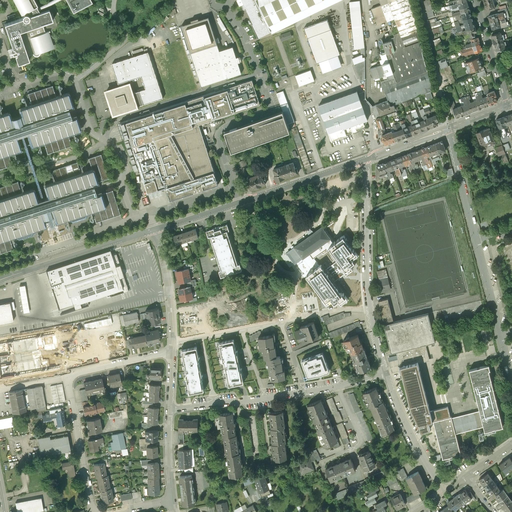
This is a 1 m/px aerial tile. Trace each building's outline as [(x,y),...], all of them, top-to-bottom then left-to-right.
[(38,5),(34,0),(14,0),(22,14),(23,13),(24,14),(23,15),(22,16),(22,17),(22,18),(4,24),(13,49),(14,49),(14,50),(12,51),(13,54),(15,53),(16,55),(15,55),(18,64),(22,62),(22,63),(25,62),(25,61),(29,60),(28,55),(33,54),(33,55),(35,56),(36,56),(37,56),(39,55),(40,54),(40,53),(40,51),(46,49),(45,48),(50,47),(49,46),(52,45),(47,32),(45,32),(42,24),(53,21),(51,16),(52,16),(51,13),(50,13),(49,9),(40,12),(39,10),(57,0),(52,0),(37,8),(36,6),(38,5)] [(66,0),(73,12),(92,1),(90,0),(66,0)] [(238,0),(238,1),(238,2),(238,3),(238,4),(239,5),(240,5),(241,5),(242,11),(245,10),(245,8),(246,7),(250,15),(254,23),(252,24),(258,37),(271,31),(272,33),(340,0),(238,0)] [(360,0),(349,2),(351,17),(361,16),(360,0)] [(410,0),(394,0),(381,5),(387,21),(394,18),(400,32),(382,39),(383,43),(386,51),(380,53),(384,63),(383,64),(388,79),(381,81),(388,100),(392,99),(394,104),(432,90),(428,73),(422,51),(423,50),(410,0)] [(466,0),(449,5),(445,6),(446,9),(457,6),(458,5),(459,8),(468,6),(466,0)] [(492,0),(484,2),(486,10),(495,8),(493,2),(497,1),(496,0),(492,0)] [(433,13),(430,5),(431,4),(430,1),(424,3),(428,15),(433,13)] [(377,12),(374,4),(367,5),(370,29),(380,32),(383,26),(377,24),(378,19),(377,12)] [(468,6),(459,8),(460,11),(452,14),(452,16),(470,11),(468,6)] [(470,11),(452,16),(453,19),(461,17),(462,16),(463,19),(472,16),(470,11)] [(498,13),(488,16),(490,22),(499,20),(504,18),(505,18),(503,12),(498,13)] [(220,16),(216,18),(223,30),(226,29),(220,16)] [(361,16),(351,17),(354,49),(359,48),(358,40),(363,40),(361,16)] [(219,51),(217,44),(218,44),(217,43),(220,42),(218,37),(215,38),(209,17),(199,20),(198,18),(191,20),(191,22),(181,25),(190,53),(201,86),(242,73),(238,62),(240,62),(239,57),(236,57),(233,46),(219,51)] [(499,20),(490,22),(492,29),(500,26),(499,22),(499,20)] [(473,22),(464,24),(465,26),(461,28),(462,31),(463,30),(475,27),(473,22)] [(312,26),(302,30),(319,75),(329,72),(312,26)] [(475,27),(463,30),(463,33),(465,38),(466,38),(475,35),(476,35),(475,32),(477,32),(475,27)] [(500,32),(491,35),(493,43),(503,40),(500,32)] [(466,38),(465,38),(460,40),(461,43),(467,41),(468,43),(465,44),(466,48),(468,47),(469,47),(480,43),(479,40),(478,36),(475,37),(475,35),(466,38)] [(503,40),(493,43),(496,51),(505,48),(503,40)] [(480,43),(469,47),(468,47),(466,48),(460,50),(460,51),(462,56),(463,56),(466,55),(467,54),(467,53),(469,52),(470,52),(471,53),(482,50),(481,47),(480,47),(480,43)] [(148,51),(112,63),(118,83),(125,81),(142,76),(146,89),(133,93),(130,83),(126,84),(119,86),(106,91),(114,114),(137,107),(137,106),(163,98),(148,51)] [(474,59),(465,62),(466,64),(468,70),(469,72),(478,69),(483,67),(479,57),(474,59)] [(445,58),(438,60),(441,68),(448,65),(445,58)] [(449,65),(443,67),(449,84),(454,81),(451,73),(452,73),(449,65)] [(311,70),(296,75),(299,86),(314,81),(311,70)] [(224,89),(150,112),(149,109),(143,111),(144,113),(141,114),(141,112),(140,113),(141,116),(120,122),(120,123),(125,139),(130,138),(147,193),(148,193),(164,188),(165,189),(168,188),(168,190),(167,190),(170,199),(195,192),(195,191),(199,190),(204,188),(204,189),(219,184),(215,174),(214,173),(215,173),(199,124),(260,104),(252,80),(236,85),(235,82),(228,84),(229,85),(227,86),(227,85),(223,86),(224,89)] [(52,85),(28,93),(31,105),(0,114),(0,168),(12,164),(8,152),(24,147),(27,147),(43,141),(47,153),(72,145),(68,133),(80,129),(75,117),(71,118),(70,114),(67,107),(72,106),(68,93),(56,97),(52,85)] [(486,96),(482,97),(481,93),(482,93),(481,90),(477,92),(483,107),(489,104),(486,96)] [(494,90),(489,92),(488,90),(484,92),(486,96),(489,104),(497,101),(496,96),(497,96),(494,90)] [(294,121),(283,91),(277,93),(283,111),(288,124),(294,121)] [(357,92),(319,105),(332,140),(346,134),(345,132),(352,130),(351,126),(363,121),(367,120),(357,92)] [(483,107),(477,92),(473,93),(474,96),(475,96),(477,99),(473,101),(477,109),(483,107)] [(473,101),(470,102),(469,98),(470,98),(469,95),(465,97),(470,112),(477,109),(473,101)] [(470,112),(465,97),(460,98),(461,101),(463,101),(464,104),(461,106),(464,114),(470,112)] [(388,100),(372,106),(372,107),(374,111),(373,112),(375,117),(396,109),(394,104),(392,99),(388,100)] [(461,105),(456,107),(453,100),(450,102),(454,113),(456,117),(464,114),(461,106),(461,105)] [(283,111),(225,131),(229,143),(232,151),(290,131),(288,124),(283,111)] [(426,113),(425,112),(422,113),(421,114),(422,115),(423,115),(425,120),(422,121),(425,129),(431,127),(426,113)] [(433,116),(429,117),(429,116),(430,116),(429,112),(426,113),(431,127),(438,125),(436,122),(438,121),(435,114),(433,115),(433,116)] [(504,117),(496,120),(499,128),(501,133),(504,132),(502,127),(507,125),(504,117)] [(422,121),(418,122),(417,118),(414,119),(419,132),(425,129),(422,121)] [(414,119),(411,120),(411,121),(413,124),(409,126),(413,134),(419,132),(414,119)] [(363,121),(351,126),(352,130),(353,132),(356,130),(356,128),(360,127),(364,125),(363,121)] [(409,126),(406,127),(405,123),(402,124),(403,128),(406,136),(413,134),(409,126)] [(384,126),(379,128),(382,135),(383,138),(381,139),(382,142),(384,142),(385,145),(395,141),(392,133),(392,132),(392,131),(385,134),(384,130),(385,130),(384,126)] [(485,129),(476,132),(482,147),(495,142),(489,127),(485,128),(485,129)] [(297,128),(291,130),(306,172),(312,170),(297,128)] [(400,129),(398,130),(401,139),(406,136),(403,128),(400,129)] [(392,132),(392,133),(395,141),(401,139),(398,130),(395,131),(392,132)] [(441,141),(436,143),(439,152),(441,151),(442,152),(446,150),(443,142),(442,141),(441,141)] [(501,142),(495,144),(496,147),(495,148),(498,155),(500,155),(503,162),(508,161),(501,142)] [(436,143),(427,147),(430,155),(436,153),(437,154),(439,153),(439,152),(436,143)] [(27,147),(24,147),(31,168),(37,188),(40,187),(33,167),(27,147)] [(427,147),(424,148),(423,147),(422,147),(422,149),(421,149),(426,164),(428,163),(431,162),(430,159),(428,160),(427,157),(427,156),(429,155),(430,157),(431,156),(430,155),(427,147)] [(421,149),(415,151),(418,161),(419,160),(419,159),(421,158),(423,162),(421,163),(422,165),(424,165),(426,164),(421,149)] [(415,151),(408,154),(414,169),(416,168),(419,167),(418,164),(416,164),(415,161),(417,160),(417,161),(418,161),(415,151)] [(59,167),(58,168),(53,169),(52,169),(53,170),(54,175),(54,176),(55,176),(56,180),(56,182),(51,183),(50,183),(50,184),(45,185),(40,187),(37,188),(32,189),(27,191),(26,191),(21,193),(21,191),(20,188),(19,187),(18,182),(17,181),(12,183),(11,183),(6,185),(5,185),(0,186),(0,252),(0,253),(1,253),(6,251),(7,251),(7,250),(12,249),(13,249),(13,248),(11,243),(11,242),(10,238),(9,237),(14,235),(15,237),(16,238),(19,240),(32,236),(34,232),(33,231),(34,231),(33,229),(38,227),(38,228),(39,227),(44,225),(44,226),(57,222),(57,221),(62,220),(63,220),(63,219),(68,218),(68,219),(69,219),(69,221),(72,223),(86,218),(88,215),(87,214),(87,213),(87,212),(92,210),(92,212),(93,215),(94,216),(95,221),(96,222),(101,220),(102,220),(107,218),(108,218),(113,216),(113,217),(114,216),(119,214),(119,215),(120,214),(120,213),(118,208),(118,207),(118,208),(116,203),(116,202),(116,201),(116,202),(114,197),(114,196),(112,191),(112,190),(111,190),(106,192),(106,191),(105,192),(106,192),(100,194),(100,193),(99,194),(100,194),(96,195),(94,190),(92,184),(93,184),(92,183),(96,182),(96,183),(97,182),(102,180),(102,181),(103,180),(108,178),(108,179),(109,179),(108,178),(107,173),(106,172),(105,167),(105,166),(104,166),(103,161),(103,160),(102,160),(101,155),(101,154),(100,154),(95,156),(94,156),(89,158),(88,158),(88,159),(90,164),(90,165),(92,170),(87,172),(87,171),(86,172),(81,174),(80,172),(79,168),(79,167),(77,162),(76,162),(71,164),(71,163),(70,164),(65,165),(64,166),(59,167)] [(408,154),(402,156),(405,164),(408,163),(409,163),(410,167),(409,167),(410,170),(413,169),(414,169),(408,154)] [(402,156),(396,158),(402,173),(406,172),(405,169),(403,169),(402,166),(405,164),(402,156)] [(402,173),(396,158),(390,161),(393,169),(396,168),(398,171),(396,172),(397,175),(402,173)] [(385,162),(385,163),(383,163),(389,178),(391,177),(393,176),(392,174),(391,174),(389,170),(393,169),(390,161),(387,162),(387,161),(386,161),(385,162)] [(293,162),(283,166),(287,177),(298,173),(297,168),(295,168),(293,162)] [(380,165),(379,164),(377,164),(377,165),(376,166),(377,177),(382,175),(381,174),(385,173),(388,181),(387,182),(389,185),(391,184),(391,183),(389,178),(383,163),(380,165)] [(283,166),(274,169),(276,175),(274,176),(276,181),(287,177),(283,166)] [(452,168),(445,170),(447,177),(454,174),(452,168)] [(258,176),(258,175),(254,176),(258,187),(265,184),(264,181),(266,180),(264,176),(263,177),(262,175),(258,176)] [(254,176),(250,177),(251,179),(247,180),(248,182),(246,183),(247,186),(249,186),(250,189),(258,187),(254,176)] [(214,228),(206,231),(208,237),(210,237),(221,270),(219,270),(221,277),(228,274),(228,273),(234,271),(234,272),(242,270),(240,263),(238,264),(227,231),(229,231),(227,224),(219,227),(220,229),(214,231),(214,228)] [(334,243),(330,239),(322,227),(294,247),(295,248),(293,246),(291,247),(293,250),(288,253),(295,262),(296,261),(298,265),(298,266),(304,273),(302,274),(304,277),(306,275),(319,265),(314,258),(321,252),(323,254),(330,249),(329,247),(334,243)] [(193,230),(176,235),(173,236),(176,244),(183,242),(192,239),(198,237),(197,234),(196,229),(193,230)] [(338,260),(325,270),(321,264),(319,265),(306,275),(323,298),(322,298),(326,304),(332,300),(334,304),(338,301),(341,304),(348,299),(343,293),(342,294),(333,282),(346,273),(353,268),(350,265),(355,262),(352,259),(358,255),(353,249),(345,239),(347,239),(344,235),(340,238),(337,240),(334,236),(330,239),(334,243),(329,247),(330,249),(338,260)] [(110,251),(46,271),(58,309),(72,304),(122,288),(116,268),(110,251)] [(184,270),(176,271),(177,277),(190,274),(188,269),(184,270)] [(190,274),(177,277),(179,283),(187,281),(191,280),(190,274)] [(386,279),(379,281),(381,291),(389,290),(386,279)] [(23,311),(23,313),(29,312),(29,310),(28,305),(27,300),(26,292),(25,288),(25,285),(19,286),(19,289),(20,293),(21,301),(22,306),(23,311)] [(188,287),(178,289),(180,295),(192,292),(191,287),(188,287)] [(192,292),(180,295),(181,301),(189,299),(193,298),(192,292)] [(388,298),(378,301),(383,320),(384,324),(394,322),(388,298)] [(0,318),(1,323),(13,321),(11,310),(15,309),(13,301),(10,302),(4,303),(0,303),(0,318)] [(157,308),(145,311),(146,313),(147,318),(148,324),(154,323),(159,321),(158,314),(159,314),(157,308)] [(136,312),(122,315),(125,326),(128,325),(128,324),(139,321),(136,312)] [(328,315),(323,317),(326,325),(345,317),(345,316),(350,316),(350,313),(344,313),(343,312),(329,317),(328,315)] [(384,324),(391,353),(391,352),(396,351),(400,366),(418,361),(429,358),(425,344),(435,341),(435,342),(435,341),(434,335),(428,313),(427,313),(394,322),(384,324)] [(314,321),(308,324),(307,321),(304,322),(305,325),(301,326),(301,328),(295,330),(298,340),(305,337),(305,340),(308,339),(309,340),(319,336),(314,321)] [(354,323),(329,333),(331,338),(341,334),(347,332),(356,329),(361,327),(359,321),(354,323)] [(0,368),(75,357),(71,326),(0,336),(0,368)] [(156,330),(150,331),(150,333),(145,335),(147,344),(147,345),(160,342),(158,336),(159,336),(158,329),(156,330)] [(145,335),(128,339),(128,340),(130,348),(134,347),(139,346),(147,344),(145,335)] [(273,335),(258,337),(260,349),(264,349),(264,354),(264,358),(266,358),(277,356),(275,346),(274,346),(273,335)] [(358,335),(350,338),(349,336),(346,338),(343,340),(344,342),(343,343),(344,347),(346,347),(347,351),(350,350),(351,353),(364,348),(362,342),(361,339),(360,340),(358,335)] [(225,364),(239,361),(237,354),(238,354),(238,350),(236,351),(234,339),(220,342),(221,345),(220,345),(222,354),(223,354),(225,364)] [(186,371),(200,368),(199,361),(201,361),(200,357),(199,357),(197,347),(183,350),(184,353),(183,353),(184,361),(185,361),(187,368),(186,368),(186,371)] [(364,348),(351,353),(358,372),(371,367),(364,348)] [(323,352),(301,360),(307,377),(320,375),(330,371),(323,352)] [(277,356),(266,358),(267,363),(268,363),(270,374),(271,373),(272,379),(286,377),(284,369),(283,370),(282,361),(281,361),(280,356),(277,356)] [(239,361),(225,364),(225,367),(226,366),(228,373),(227,373),(228,382),(229,382),(230,385),(244,382),(242,372),(243,371),(242,368),(240,368),(239,361)] [(400,366),(401,371),(419,367),(418,361),(400,366)] [(479,410),(451,417),(451,416),(452,416),(451,416),(443,418),(444,418),(441,419),(433,421),(443,458),(442,458),(461,454),(461,453),(455,433),(484,426),(485,430),(484,430),(492,428),(493,428),(495,428),(503,426),(503,425),(489,370),(490,369),(489,365),(489,364),(469,369),(469,370),(477,402),(477,403),(478,402),(479,410)] [(419,367),(401,371),(410,408),(421,431),(430,429),(428,422),(433,421),(430,410),(419,367)] [(161,368),(150,368),(149,374),(149,378),(154,378),(154,377),(160,377),(160,379),(161,368)] [(200,368),(186,371),(187,374),(186,374),(187,374),(188,381),(187,381),(189,390),(190,390),(191,393),(204,390),(202,379),(203,378),(203,375),(202,375),(200,368)] [(119,373),(107,376),(110,387),(121,384),(119,373)] [(102,378),(84,383),(85,389),(86,394),(104,390),(102,378)] [(67,401),(63,382),(50,385),(53,403),(67,401)] [(159,385),(149,384),(149,385),(150,385),(149,388),(148,392),(159,393),(159,389),(159,385)] [(42,386),(26,389),(27,393),(29,405),(31,412),(46,409),(42,386)] [(376,386),(363,392),(369,407),(370,406),(382,401),(380,396),(381,395),(380,392),(379,393),(376,386)] [(21,389),(9,392),(12,413),(25,410),(24,406),(29,405),(27,393),(22,394),(21,389)] [(85,389),(79,390),(82,402),(88,400),(86,394),(85,389)] [(159,393),(148,392),(148,397),(145,397),(144,400),(148,400),(148,401),(153,401),(159,401),(159,396),(158,396),(159,393)] [(360,410),(353,393),(348,395),(355,413),(356,412),(360,410)] [(332,397),(327,400),(332,414),(333,413),(338,411),(332,397)] [(321,399),(308,405),(314,420),(316,419),(327,414),(321,399)] [(382,401),(370,406),(375,418),(377,417),(388,413),(383,401),(382,401)] [(102,402),(83,406),(84,410),(83,410),(84,414),(104,410),(102,402)] [(430,410),(433,421),(441,419),(444,418),(443,418),(451,416),(448,406),(430,410)] [(61,407),(49,409),(50,413),(46,413),(47,416),(43,417),(43,421),(51,419),(50,418),(55,417),(57,426),(64,424),(64,423),(63,421),(61,411),(61,410),(61,407)] [(152,407),(148,407),(148,410),(147,415),(157,416),(158,412),(158,407),(152,407)] [(127,409),(108,413),(109,419),(122,416),(123,418),(127,417),(127,409)] [(360,410),(356,412),(361,424),(366,422),(361,410),(360,410)] [(283,411),(271,412),(271,415),(270,415),(271,426),(272,425),(273,428),(284,426),(285,426),(283,411)] [(338,411),(333,413),(337,422),(342,420),(339,411),(338,411)] [(233,412),(216,414),(216,420),(217,420),(218,427),(223,426),(224,432),(222,432),(223,436),(225,436),(236,435),(234,425),(236,424),(235,422),(234,422),(233,412)] [(388,413),(377,417),(378,420),(377,421),(381,432),(382,431),(383,433),(395,429),(392,422),(393,422),(392,419),(391,420),(388,413)] [(327,414),(316,419),(320,430),(320,431),(332,426),(332,425),(332,426),(330,421),(329,418),(329,419),(327,415),(327,414)] [(157,416),(147,415),(147,420),(148,420),(148,423),(147,423),(151,424),(157,424),(158,419),(157,419),(157,416)] [(12,416),(0,418),(0,428),(13,426),(12,416)] [(100,418),(86,420),(89,433),(102,431),(100,418)] [(193,420),(183,420),(183,419),(179,419),(179,431),(183,431),(183,434),(184,434),(184,444),(189,444),(188,429),(193,429),(193,431),(198,431),(198,419),(193,419),(193,420)] [(342,422),(337,425),(342,439),(348,436),(342,422)] [(366,422),(361,424),(368,441),(373,439),(366,422)] [(273,428),(272,428),(272,432),(271,432),(272,440),(273,440),(274,443),(284,442),(286,442),(284,426),(273,428)] [(332,426),(320,431),(320,430),(318,431),(324,446),(338,441),(332,426)] [(157,430),(145,431),(145,440),(146,441),(149,441),(157,440),(157,434),(158,434),(157,430)] [(67,432),(37,438),(41,456),(70,450),(67,432)] [(122,433),(112,435),(113,442),(110,442),(111,448),(115,447),(115,450),(125,447),(122,433)] [(250,433),(244,433),(246,452),(252,451),(250,433)] [(236,435),(225,436),(225,440),(224,440),(226,451),(227,451),(227,454),(239,453),(237,434),(236,435)] [(31,447),(37,445),(36,438),(29,439),(31,447)] [(102,438),(88,440),(90,451),(98,450),(97,443),(103,442),(102,438)] [(274,443),(271,444),(274,460),(287,458),(286,445),(284,445),(284,442),(274,443)] [(150,447),(146,447),(146,448),(147,456),(157,456),(156,446),(150,447)] [(184,449),(178,449),(179,454),(179,458),(189,458),(189,449),(190,449),(184,449)] [(316,449),(311,451),(312,454),(313,456),(314,456),(315,459),(316,461),(321,459),(320,457),(319,454),(317,452),(316,449)] [(369,450),(359,455),(365,469),(375,465),(369,450)] [(227,454),(228,458),(230,458),(230,464),(228,464),(229,471),(230,471),(231,476),(243,475),(240,453),(239,453),(227,454)] [(511,459),(510,457),(500,464),(506,472),(511,467),(511,459)] [(179,458),(179,467),(185,467),(190,466),(189,458),(179,458)] [(309,459),(298,463),(300,470),(303,469),(304,472),(313,469),(311,462),(309,458),(309,459)] [(351,458),(338,463),(343,475),(347,473),(347,472),(351,470),(351,472),(356,470),(351,458)] [(73,461),(61,463),(62,468),(67,468),(69,477),(75,476),(73,461)] [(151,462),(147,463),(147,470),(158,469),(157,462),(151,462)] [(101,463),(94,465),(95,471),(105,469),(104,463),(101,463)] [(338,463),(326,468),(331,480),(335,478),(335,477),(339,475),(339,476),(343,475),(338,463)] [(403,468),(398,470),(402,479),(406,477),(408,476),(403,468)] [(105,469),(95,471),(96,477),(97,477),(106,475),(105,469)] [(208,470),(202,471),(204,489),(210,488),(208,470)] [(408,476),(406,477),(408,480),(413,489),(414,489),(416,492),(417,492),(426,487),(422,479),(418,471),(408,476)] [(481,477),(479,479),(484,485),(492,479),(488,473),(481,477)] [(106,475),(97,477),(98,483),(108,481),(107,475),(106,475)] [(191,475),(180,476),(181,491),(193,489),(191,475)] [(249,477),(243,479),(245,485),(255,481),(254,478),(255,478),(254,475),(249,477)] [(255,478),(254,478),(255,481),(259,492),(260,492),(269,489),(268,489),(266,484),(267,483),(264,475),(255,478)] [(395,476),(386,480),(389,486),(397,481),(395,476)] [(351,485),(354,490),(366,485),(364,479),(351,485)] [(492,479),(484,485),(488,491),(496,485),(492,479)] [(108,481),(98,483),(99,490),(100,490),(110,488),(108,481)] [(377,483),(367,488),(370,492),(366,494),(369,499),(366,500),(368,505),(377,501),(374,496),(378,494),(376,490),(379,488),(377,483)] [(158,484),(148,485),(148,488),(144,488),(145,494),(159,493),(158,484)] [(496,485),(488,491),(492,497),(494,495),(501,491),(496,485)] [(110,488),(100,490),(102,496),(112,494),(111,488),(110,488)] [(349,488),(334,494),(337,500),(351,493),(349,488)] [(193,489),(181,491),(183,505),(195,504),(193,489)] [(465,489),(459,494),(465,502),(471,498),(468,493),(465,489)] [(501,491),(494,495),(499,501),(507,495),(503,489),(501,491)] [(416,492),(406,498),(408,503),(420,497),(417,492),(416,492)] [(112,494),(102,496),(103,502),(113,500),(112,494)] [(400,494),(396,496),(395,495),(391,498),(397,509),(406,504),(400,494)] [(465,502),(459,494),(453,498),(459,506),(465,502)] [(507,495),(499,501),(503,507),(511,501),(507,495)] [(41,497),(15,502),(17,511),(31,511),(43,510),(41,497)] [(453,498),(447,502),(449,505),(454,511),(457,511),(458,511),(456,509),(459,506),(453,498)] [(384,499),(375,504),(378,508),(374,510),(375,511),(382,511),(386,510),(384,506),(387,504),(384,499)] [(511,501),(503,507),(506,511),(508,511),(511,509),(511,501)] [(226,502),(216,504),(217,511),(223,511),(228,511),(226,502)]
